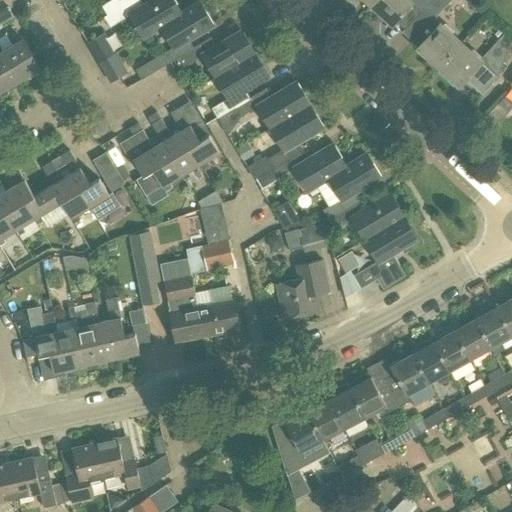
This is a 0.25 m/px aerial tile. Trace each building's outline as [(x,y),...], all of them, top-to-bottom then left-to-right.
[(108,15),(133,0),(111,0),(102,6),(108,15)] [(143,35),(161,24),(181,12),(174,0),(151,0),(144,4),(141,0),(133,0),(108,15),(104,17),(111,27),(131,15),(143,35)] [(375,0),(370,6),(392,25),(412,4),(421,12),(431,0),(375,0)] [(421,12),(411,23),(420,32),(411,40),(419,47),(417,49),(428,59),(425,62),(435,71),(438,68),(461,43),(440,24),(441,24),(435,19),(452,0),(431,0),(421,12)] [(182,56),(194,48),(194,47),(189,39),(213,25),(199,2),(181,12),(161,24),(175,46),(135,69),(141,80),(181,56),(182,56)] [(0,25),(15,17),(8,6),(0,10),(0,25)] [(194,48),(182,56),(187,65),(203,56),(216,77),(253,53),(240,31),(217,46),(211,37),(194,48)] [(511,39),(505,33),(479,60),(481,62),(497,76),(511,44),(511,39)] [(99,61),(114,52),(106,39),(91,48),(99,61)] [(18,82),(39,70),(23,42),(1,54),(18,82)] [(438,68),(435,71),(444,79),(447,76),(459,87),(466,79),(481,62),(479,60),(461,43),(438,68)] [(103,68),(118,59),(114,52),(99,61),(103,68)] [(218,117),(249,99),(243,90),(267,76),(253,53),(216,77),(228,98),(212,108),(218,117)] [(0,92),(18,82),(1,54),(0,55),(0,92)] [(272,128),(310,105),(296,83),(272,97),(267,88),(249,99),(218,117),(217,118),(228,136),(241,116),(259,106),(272,128)] [(173,137),(171,137),(181,154),(190,149),(200,165),(203,169),(209,165),(207,161),(220,153),(209,136),(211,135),(190,100),(180,107),(171,113),(178,124),(182,131),(173,137)] [(489,133),(498,123),(508,113),(498,103),(479,123),(489,133)] [(256,179),(304,151),(299,141),(323,127),(310,105),(272,128),(285,149),(268,159),(266,155),(247,167),(254,180),(257,179),(256,179)] [(156,112),(148,117),(152,124),(160,119),(156,112)] [(181,154),(171,137),(173,137),(161,118),(160,119),(152,124),(163,142),(153,148),(163,165),(171,160),(181,177),(182,176),(185,180),(191,176),(188,172),(200,165),(190,149),(181,154)] [(137,123),(129,128),(133,135),(142,130),(138,123),(137,123)] [(140,146),(150,140),(143,129),(133,135),(140,146)] [(256,157),(247,142),(246,143),(236,149),(241,156),(245,164),(256,157)] [(330,177),(347,167),(334,144),(308,159),(304,151),(273,169),(278,178),(297,167),(310,189),(317,184),(330,177)] [(171,160),(163,165),(153,148),(134,160),(143,175),(136,179),(147,197),(162,187),(162,188),(163,187),(166,191),(172,187),(170,183),(181,177),(171,160)] [(68,167),(77,161),(70,149),(61,155),(68,167)] [(328,219),(361,200),(356,191),(380,177),(367,155),(347,167),(330,177),(342,198),(323,210),(328,219)] [(49,178),(58,172),(52,161),(42,167),(49,178)] [(12,179),(21,173),(14,162),(5,167),(12,179)] [(112,192),(108,195),(99,180),(90,185),(81,169),(62,180),(71,196),(81,191),(90,207),(97,220),(121,206),(112,192)] [(61,180),(43,191),(53,208),(54,208),(62,203),(68,214),(69,215),(71,218),(75,223),(81,219),(78,214),(90,207),(81,191),(71,197),(61,180)] [(53,208),(43,191),(34,197),(25,181),(6,193),(16,209),(25,203),(35,219),(34,219),(37,224),(44,220),(41,215),(53,208)] [(222,198),(233,200),(234,190),(223,189),(222,198)] [(25,203),(16,209),(6,193),(0,196),(0,218),(6,215),(15,231),(16,230),(19,235),(25,231),(22,226),(34,219),(35,219),(25,203)] [(366,238),(403,216),(390,194),(366,208),(361,200),(328,219),(334,229),(354,217),(366,238)] [(283,228),(303,224),(288,201),(273,210),(283,228)] [(200,208),(203,220),(224,216),(222,203),(200,208)] [(6,215),(0,218),(0,245),(0,246),(7,242),(4,238),(15,231),(6,215)] [(206,233),(227,228),(224,216),(203,220),(206,233)] [(403,216),(366,238),(379,260),(353,276),(361,289),(400,266),(393,254),(417,239),(403,216)] [(332,245),(326,222),(299,230),(299,229),(284,233),(290,251),(304,247),(305,252),(332,245)] [(230,241),(229,240),(230,240),(227,228),(206,233),(208,243),(202,245),(202,246),(209,245),(230,241)] [(235,263),(230,241),(209,245),(202,246),(202,247),(208,270),(235,263)] [(158,298),(154,276),(160,275),(155,250),(133,254),(137,279),(139,279),(143,300),(158,298)] [(284,319),(317,312),(314,295),(331,292),(324,259),(296,264),(298,280),(276,285),(284,319)] [(193,297),(189,277),(188,263),(167,267),(170,278),(165,279),(171,313),(170,314),(175,341),(204,335),(199,308),(196,296),(193,297)] [(212,305),(199,308),(204,335),(240,328),(235,301),(233,301),(230,285),(209,289),(212,305)] [(106,299),(109,312),(110,321),(100,324),(104,341),(114,339),(118,358),(119,363),(129,361),(128,356),(140,353),(139,349),(152,346),(147,322),(133,325),(134,335),(125,337),(122,319),(119,310),(117,297),(106,299)] [(511,297),(496,307),(511,335),(511,297)] [(95,301),(85,303),(86,308),(88,317),(98,315),(95,301)] [(505,348),(502,342),(511,335),(496,307),(493,302),(478,310),(481,315),(475,319),(491,348),(495,354),(505,348)] [(108,366),(107,360),(117,358),(118,358),(114,339),(104,341),(100,324),(98,315),(88,317),(86,308),(75,310),(78,319),(79,328),(83,346),(92,344),(96,363),(98,368),(108,366)] [(58,333),(54,311),(43,313),(48,335),(36,338),(39,356),(50,353),(55,377),(66,375),(65,370),(76,367),(71,348),(61,350),(58,333)] [(470,360),(491,348),(475,319),(454,331),(470,360)] [(92,344),(83,346),(79,328),(58,333),(61,350),(71,348),(76,367),(75,368),(77,372),(87,370),(86,365),(96,363),(92,344)] [(449,371),(470,360),(454,331),(433,342),(449,371)] [(449,371),(433,342),(430,337),(415,345),(418,351),(412,354),(429,383),(449,371)] [(409,394),(429,383),(412,354),(391,366),(393,370),(383,376),(400,407),(412,400),(409,394)] [(400,407),(383,376),(373,381),(368,372),(354,379),(357,384),(349,388),(365,418),(386,406),(389,412),(400,407)] [(490,394),(511,382),(505,373),(485,385),(490,394)] [(365,418),(349,388),(347,383),(333,390),(336,395),(328,399),(344,429),(365,418)] [(469,406),(490,394),(485,385),(464,397),(469,406)] [(510,422),(511,420),(511,403),(507,395),(498,400),(510,422)] [(448,418),(469,406),(464,397),(442,409),(448,418)] [(323,440),(344,429),(328,399),(307,411),(323,440)] [(293,436),(277,445),(286,476),(330,453),(323,440),(307,411),(304,405),(292,412),(294,417),(286,422),(293,436)] [(419,434),(448,418),(442,409),(422,420),(420,417),(409,423),(416,436),(419,434)] [(405,442),(416,436),(409,423),(408,423),(410,427),(400,433),(379,444),(384,453),(405,442)] [(95,442),(103,477),(124,472),(128,488),(141,485),(135,458),(123,461),(118,437),(95,442)] [(384,453),(379,444),(376,438),(363,445),(366,451),(358,455),(363,464),(384,453)] [(91,480),(103,477),(95,442),(72,447),(78,474),(65,475),(72,503),(95,498),(91,480)] [(344,475),(363,464),(358,455),(339,465),(344,475)] [(10,461),(19,496),(40,491),(44,507),(57,505),(51,477),(37,481),(31,456),(10,461)] [(0,511),(0,499),(19,496),(10,461),(0,462),(0,511)] [(67,481),(59,483),(63,501),(71,499),(67,481)] [(56,502),(63,501),(59,483),(52,484),(56,502)] [(373,511),(370,508),(379,499),(371,491),(362,500),(364,503),(355,511),(373,511)] [(134,511),(159,511),(148,495),(131,506),(134,511)] [(392,511),(407,511),(416,504),(408,496),(392,511)] [(230,511),(226,510),(227,507),(218,502),(216,505),(213,503),(208,511),(230,511)]
